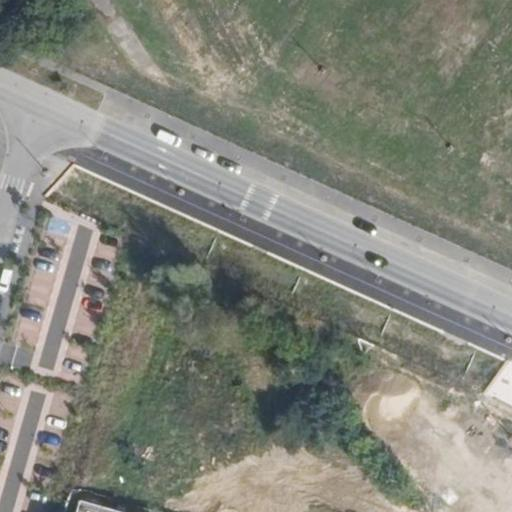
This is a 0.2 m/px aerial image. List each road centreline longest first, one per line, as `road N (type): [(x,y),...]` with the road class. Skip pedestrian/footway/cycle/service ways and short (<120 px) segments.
road 1 (residential): [(43,105),(511,316)]
road 2 (residential): [(0,250),(43,105)]
